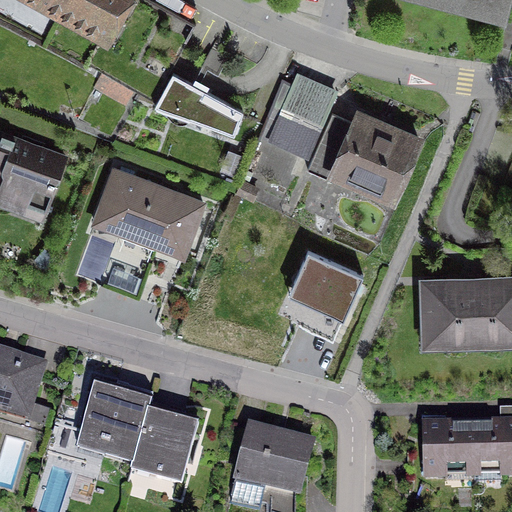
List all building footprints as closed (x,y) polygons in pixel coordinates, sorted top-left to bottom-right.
[(44,0),(62,10),(67,0),(44,0)] [(67,0),(62,10),(103,32),(105,33),(122,0),(67,0)] [(196,24),(151,0),(122,0),(105,33),(103,32),(86,64),(104,74),(97,87),(125,102),(132,89),(154,101),(196,24)] [(452,0),(508,15),(511,0),(452,0)] [(228,57),(211,48),(201,65),(218,75),(228,57)] [(155,105),(234,134),(243,111),(173,72),(155,105)] [(260,135),(308,156),(335,94),(296,77),(293,84),(283,79),(260,135)] [(419,140),(359,114),(355,123),(332,113),(308,170),(331,180),(333,173),(392,199),(419,140)] [(17,199),(46,210),(65,158),(0,133),(0,168),(2,169),(2,170),(2,172),(2,173),(2,174),(3,175),(3,176),(4,177),(4,178),(0,189),(0,199),(14,205),(17,199)] [(95,224),(119,232),(100,284),(140,299),(159,247),(183,256),(203,202),(114,170),(94,223),(95,224)] [(368,275),(308,251),(285,306),(345,330),(368,275)] [(508,333),(511,333),(511,282),(428,284),(429,336),(444,335),(445,340),(508,339),(508,333)] [(0,408),(28,417),(44,365),(0,352),(0,408)] [(149,410),(151,400),(95,385),(78,444),(105,452),(104,456),(134,464),(149,410)] [(181,485),(198,424),(149,410),(134,464),(157,471),(155,477),(181,485)] [(511,424),(472,426),(474,480),(501,480),(501,474),(511,474),(511,424)] [(474,480),(472,426),(424,427),(425,476),(446,476),(446,481),(474,480)] [(313,445),(249,429),(237,479),(231,504),(259,511),(261,504),(271,507),(271,511),(303,511),(303,495),(300,494),(313,445)]
